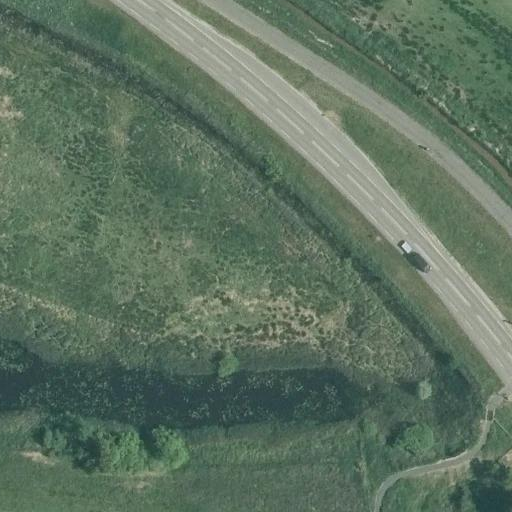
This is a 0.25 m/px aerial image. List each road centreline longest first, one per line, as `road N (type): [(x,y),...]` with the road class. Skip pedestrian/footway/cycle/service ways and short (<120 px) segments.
road 1 (secondary): [(427,255),(229,66),(140,0)]
road 2 (unclassified): [(511,224),(425,139),(214,0)]
road 3 (secondary): [(427,255),(511,385)]
road 4 (secondary): [(511,347),(427,255)]
